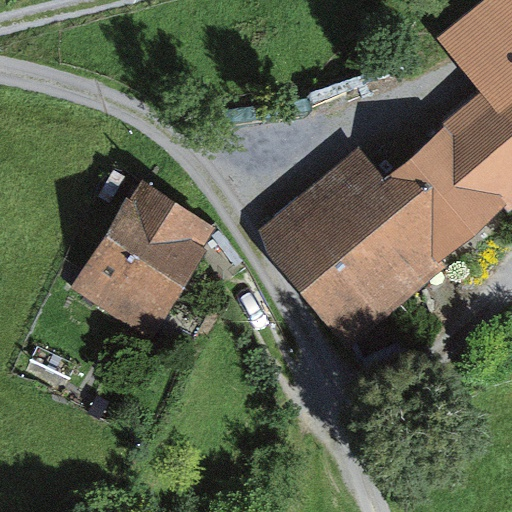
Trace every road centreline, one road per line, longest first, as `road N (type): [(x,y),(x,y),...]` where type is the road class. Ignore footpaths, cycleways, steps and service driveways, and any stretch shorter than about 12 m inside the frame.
road 1 (track): [(379,511),(339,399),(221,198),(188,158),(146,115),(106,95),(0,68)]
road 2 (track): [(0,27),(119,0)]
